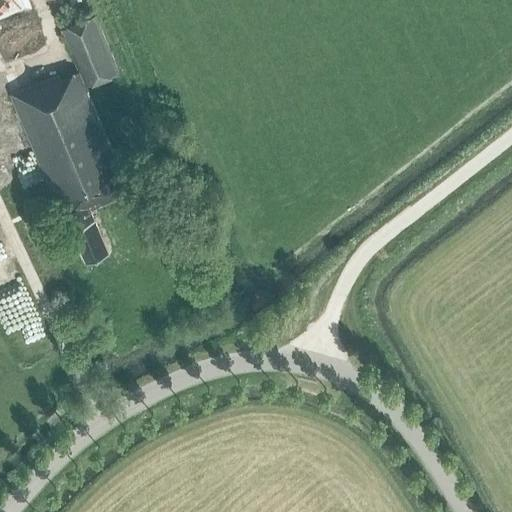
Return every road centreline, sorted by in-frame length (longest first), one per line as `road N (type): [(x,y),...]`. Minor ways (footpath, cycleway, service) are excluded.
road 1 (tertiary): [(312,365),(239,361),(172,382),(84,434),(7,511)]
road 2 (unclassified): [(312,365),(343,284),(370,245),(511,135)]
road 3 (tertiary): [(463,511),(389,406),(312,365)]
